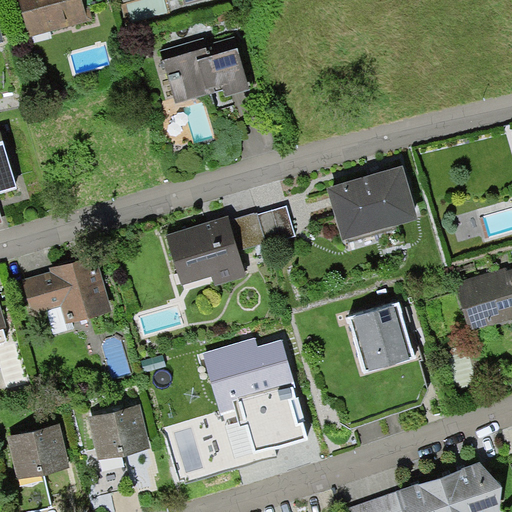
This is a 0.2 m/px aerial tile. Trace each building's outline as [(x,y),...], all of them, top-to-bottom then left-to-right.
[(85,0),(22,0),(33,38),(91,22),(85,0)] [(0,45),(9,43),(0,11),(0,45)] [(210,48),(164,61),(176,101),(215,90),(218,100),(255,90),(243,48),(213,56),(210,48)] [(7,140),(0,141),(0,195),(19,191),(7,140)] [(405,165),(334,187),(350,239),(422,217),(405,165)] [(292,207),(264,214),(271,243),(299,236),(292,207)] [(259,214),(171,239),(184,283),(214,274),(218,287),(253,277),(246,251),(268,245),(259,214)] [(52,276),(27,283),(36,318),(47,315),(53,337),(68,333),(65,324),(113,311),(98,256),(50,270),(52,276)] [(511,270),(461,284),(474,329),(511,318),(511,270)] [(0,344),(12,341),(0,297),(0,344)] [(402,307),(353,320),(368,373),(417,360),(402,307)] [(247,344),(207,355),(227,423),(257,414),(254,403),(299,390),(284,341),(249,351),(247,344)] [(139,408),(91,419),(104,474),(127,469),(124,456),(148,451),(139,408)] [(13,511),(38,511),(53,508),(44,473),(74,466),(64,422),(8,435),(16,468),(3,471),(13,511)] [(482,463),(348,509),(349,511),(500,511),(503,488),(482,463)]
